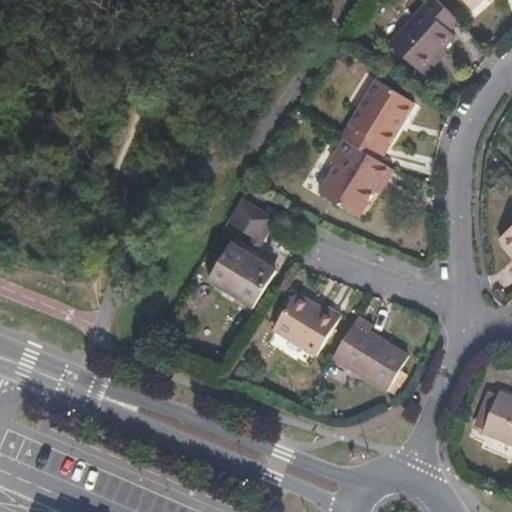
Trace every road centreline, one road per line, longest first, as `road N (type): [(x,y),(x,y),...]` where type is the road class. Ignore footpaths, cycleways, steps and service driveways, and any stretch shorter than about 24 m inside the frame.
road 1 (tertiary): [(367,487),(173,411),(122,403)]
road 2 (residential): [(466,309),(459,221),(465,142),(511,70)]
road 3 (tertiary): [(122,403),(343,511)]
road 4 (residential): [(417,478),(466,309)]
road 5 (residential): [(466,309),(315,250)]
road 6 (tertiary): [(122,403),(0,356)]
